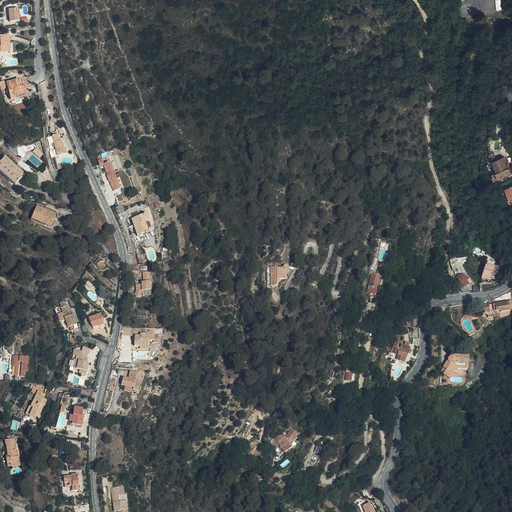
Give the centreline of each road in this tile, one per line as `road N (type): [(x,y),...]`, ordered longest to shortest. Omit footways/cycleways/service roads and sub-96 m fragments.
road 1 (tertiary): [(97,511),(94,421),(124,267),(113,221),(69,123),(47,0)]
road 2 (tertiary): [(511,284),(425,309),(425,350),(402,389),(398,443),(383,477),(396,511)]
road 3 (unknown): [(371,299),(360,378),(379,431),(372,476),(383,481)]
